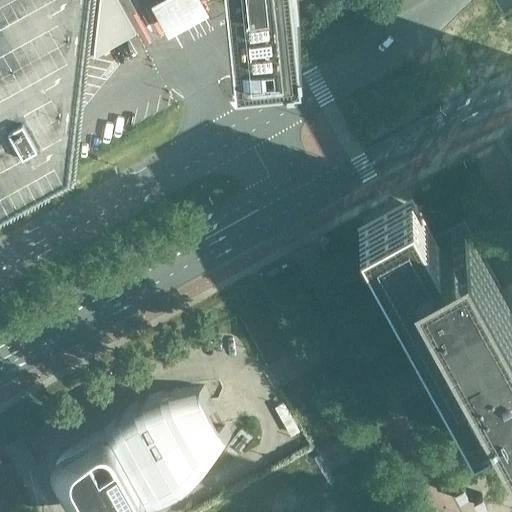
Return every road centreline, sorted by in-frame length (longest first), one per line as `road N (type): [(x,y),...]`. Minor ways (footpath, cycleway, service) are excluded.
road 1 (unclassified): [(281,202),(447,511)]
road 2 (unclassified): [(0,364),(281,202)]
road 3 (unclassified): [(248,119),(0,262)]
road 4 (unclassified): [(281,202),(367,172),(467,117)]
road 5 (unclassified): [(412,26),(248,119)]
road 6 (unknown): [(159,114),(94,13),(75,0)]
